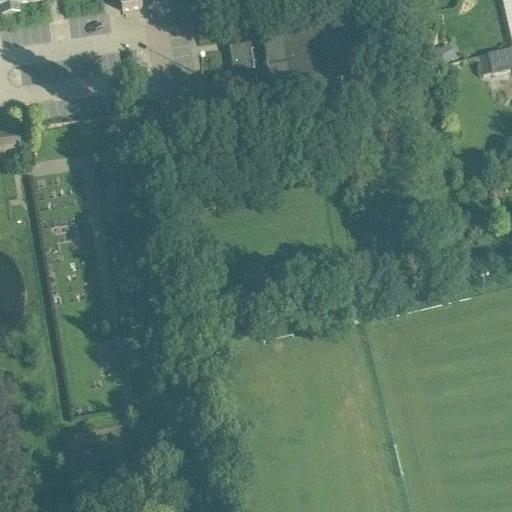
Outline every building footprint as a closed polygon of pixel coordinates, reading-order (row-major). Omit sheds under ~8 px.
[(142,9),(140,0),(0,0),(0,8),(1,17),(20,14),(18,6),(56,0),(120,0),(122,12),(142,9)] [(242,94),(236,95),(240,115),(358,96),(347,30),(228,49),(232,69),(237,68),(242,94)] [(454,56),(466,49),(459,39),(448,47),(454,56)] [(491,77),(511,71),(511,51),(487,57),(491,77)] [(137,130),(139,129),(159,127),(157,112),(135,115),(137,130)] [(0,154),(27,151),(24,132),(0,135),(0,154)]
